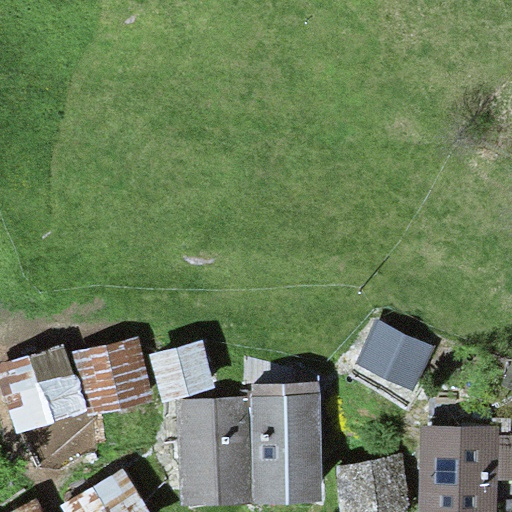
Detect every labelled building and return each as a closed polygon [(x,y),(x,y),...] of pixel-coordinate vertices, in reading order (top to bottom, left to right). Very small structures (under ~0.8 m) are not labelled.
[(380,323),(360,365),(421,395),(442,353),(380,323)] [(144,342),(88,359),(108,425),(164,407),(144,342)] [(209,346),(159,359),(173,409),(222,396),(209,346)] [(71,358),(0,380),(0,381),(20,444),(92,421),(71,358)] [(330,390),(262,393),(267,511),(269,511),(335,509),(330,390)] [(252,406),(187,410),(193,511),(217,511),(259,509),(252,406)] [(506,511),(504,434),(430,436),(431,511),(506,511)] [(420,511),(407,462),(339,479),(347,511),(420,511)] [(153,511),(130,477),(78,511),(153,511)]
